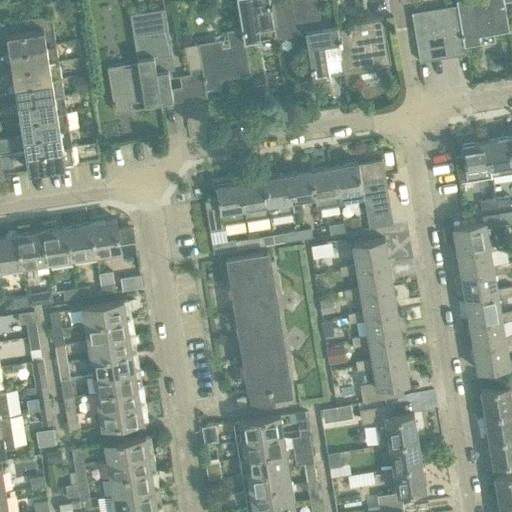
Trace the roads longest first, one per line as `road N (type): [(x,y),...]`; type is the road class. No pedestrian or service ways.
road 1 (residential): [(468,511),(404,116)]
road 2 (residential): [(202,511),(145,187)]
road 3 (residential): [(145,187),(187,149),(404,116)]
road 4 (residential): [(0,208),(145,187)]
